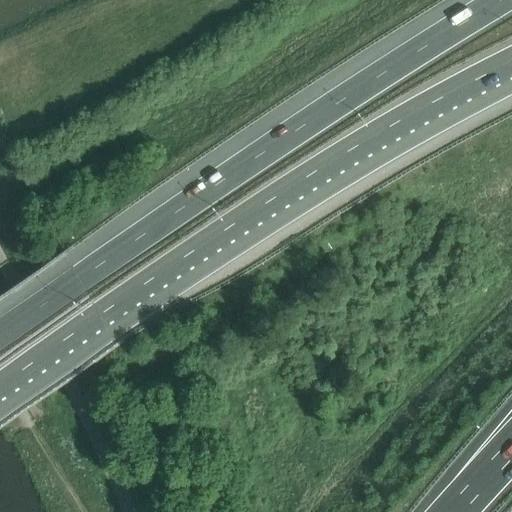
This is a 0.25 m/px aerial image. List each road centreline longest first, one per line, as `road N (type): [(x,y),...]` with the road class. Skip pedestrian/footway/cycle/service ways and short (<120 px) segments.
road 1 (motorway): [(0,382),(265,203),(511,61)]
road 2 (motorway): [(497,0),(0,330)]
